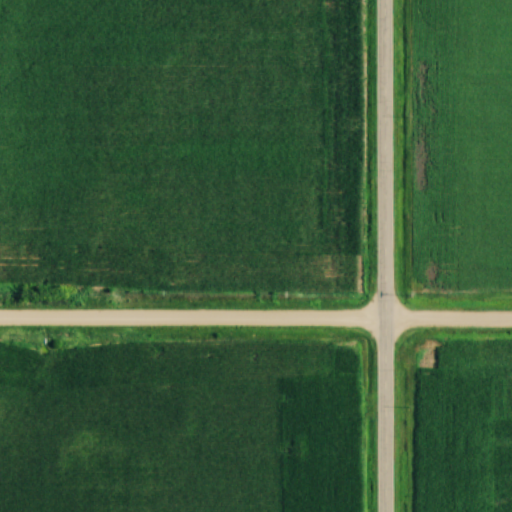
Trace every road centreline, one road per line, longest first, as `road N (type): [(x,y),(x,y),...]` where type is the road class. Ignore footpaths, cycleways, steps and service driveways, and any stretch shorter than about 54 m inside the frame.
road 1 (tertiary): [(388,511),(389,0)]
road 2 (residential): [(511,318),(0,318)]
